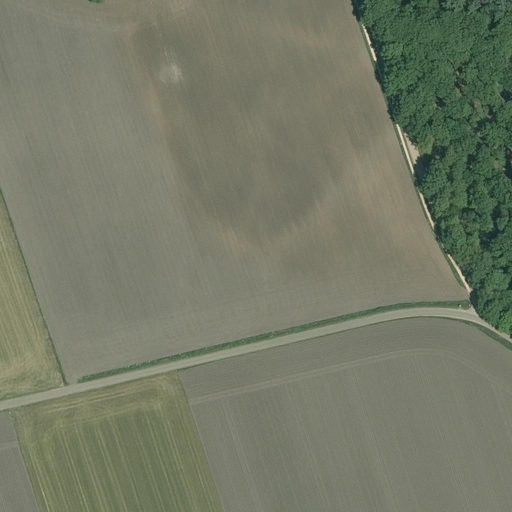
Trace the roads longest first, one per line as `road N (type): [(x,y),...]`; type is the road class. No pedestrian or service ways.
road 1 (unclassified): [(0,408),(383,316),(449,312),(511,338)]
road 2 (track): [(477,319),(473,282),(437,217),(361,0)]
